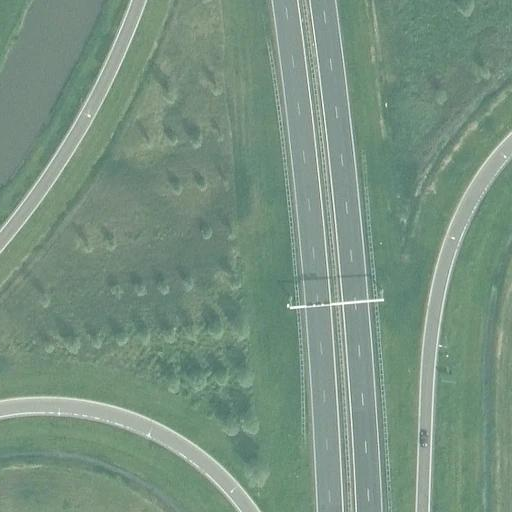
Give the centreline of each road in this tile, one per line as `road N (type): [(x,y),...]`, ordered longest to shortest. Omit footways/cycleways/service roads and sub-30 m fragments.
road 1 (trunk): [(373,511),(326,0)]
road 2 (trunk): [(286,0),(333,511)]
road 3 (trunk): [(425,511),(439,297),(458,232),(511,148)]
road 4 (trunk): [(0,414),(91,410),(139,424),(221,474),(251,511)]
road 5 (trunk): [(137,0),(74,136),(0,242)]
